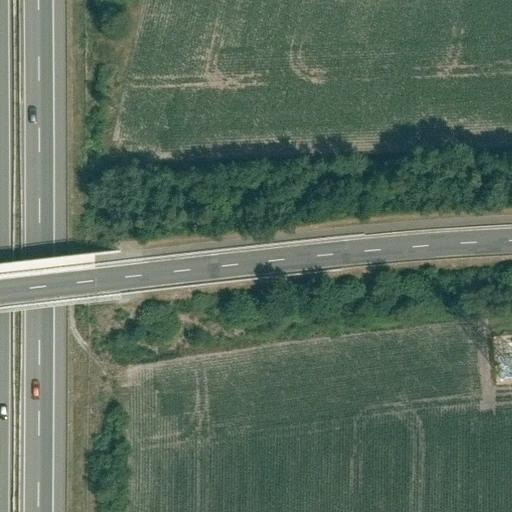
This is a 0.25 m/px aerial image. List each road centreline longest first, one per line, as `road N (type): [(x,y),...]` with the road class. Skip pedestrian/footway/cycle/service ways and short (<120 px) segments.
road 1 (tertiary): [(0,293),(511,243)]
road 2 (motorway): [(37,511),(39,0)]
